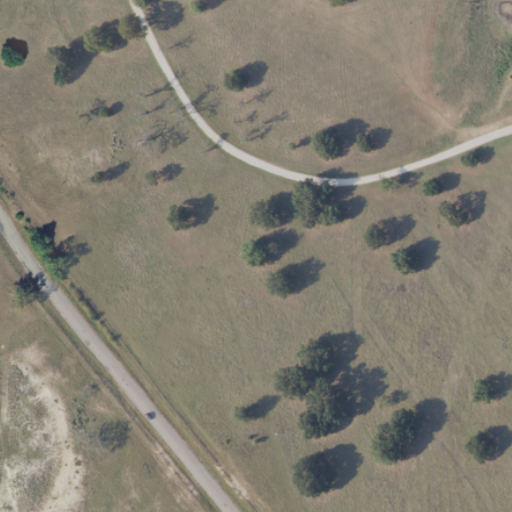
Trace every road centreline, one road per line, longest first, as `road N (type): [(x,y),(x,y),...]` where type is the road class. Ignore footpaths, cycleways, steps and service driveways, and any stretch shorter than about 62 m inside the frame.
road 1 (residential): [(511,133),(362,182),(318,182),(275,170),(218,144),(176,102),(136,0)]
road 2 (tertiary): [(238,511),(40,267),(0,203)]
